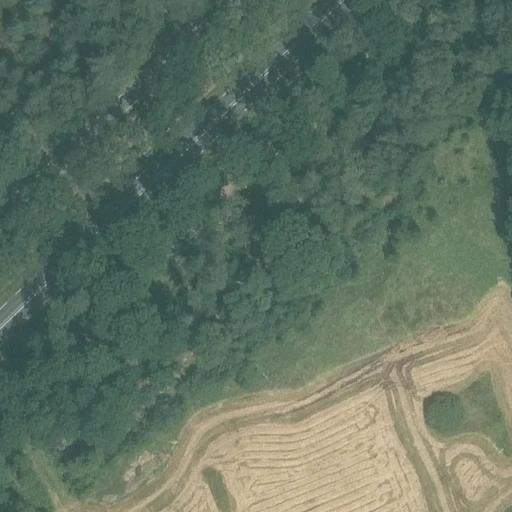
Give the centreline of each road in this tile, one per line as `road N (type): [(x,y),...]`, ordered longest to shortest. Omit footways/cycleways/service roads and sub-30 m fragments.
road 1 (primary): [(0,333),(348,0)]
road 2 (unclassified): [(0,222),(233,0)]
